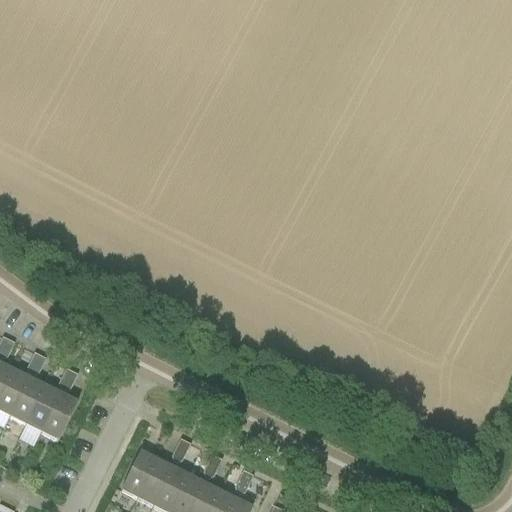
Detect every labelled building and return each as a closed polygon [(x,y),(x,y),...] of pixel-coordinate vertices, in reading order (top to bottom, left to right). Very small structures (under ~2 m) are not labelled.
[(0,342),(0,349),(9,354),(13,346),(1,340),(0,342)] [(9,354),(0,349),(0,361),(1,362),(6,361),(9,354)] [(29,364),(40,370),(45,362),(33,356),(29,364)] [(40,370),(29,364),(26,370),(28,376),(32,378),(37,376),(40,370)] [(0,398),(12,374),(0,367),(0,398)] [(60,380),(72,386),(76,377),(65,371),(60,380)] [(9,421),(28,382),(12,374),(0,398),(0,429),(3,430),(8,420),(9,421)] [(72,386),(60,380),(57,386),(59,392),(64,394),(69,392),(72,386)] [(28,382),(9,421),(25,429),(44,390),(28,382)] [(44,390),(25,429),(40,436),(60,397),(44,390)] [(60,397),(40,436),(56,445),(76,405),(60,397)] [(174,451),(184,456),(189,447),(179,442),(174,451)] [(172,464),(175,466),(181,464),(184,456),(174,451),(170,459),(172,464)] [(139,455),(119,494),(136,502),(155,463),(139,455)] [(221,462),(211,457),(206,467),(216,472),(221,462)] [(155,463),(136,502),(152,510),(171,471),(155,463)] [(10,473),(18,477),(22,469),(14,465),(10,473)] [(204,480),(207,481),(212,480),(216,472),(206,467),(202,475),(204,480)] [(156,511),(170,511),(187,479),(171,471),(152,510),(156,511)] [(237,483),(247,488),(252,478),(242,473),(237,483)] [(187,479),(170,511),(189,511),(202,486),(187,479)] [(238,497),(244,495),(247,488),(237,483),(233,490),(235,496),(238,497)] [(202,486),(189,511),(209,511),(218,494),(202,486)] [(218,494),(209,511),(228,511),(234,502),(218,494)] [(234,502),(228,511),(249,511),(251,510),(234,502)]
